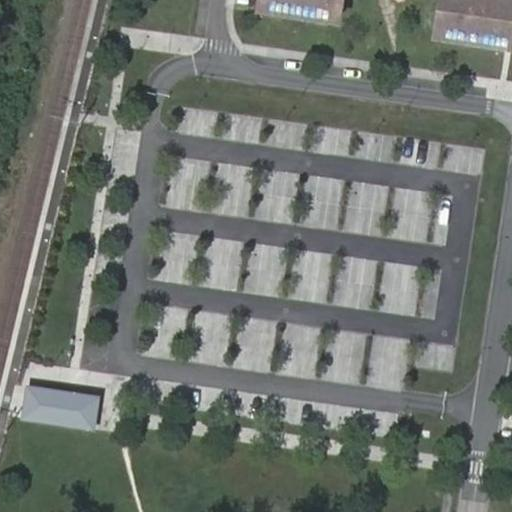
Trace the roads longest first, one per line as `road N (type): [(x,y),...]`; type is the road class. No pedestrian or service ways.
road 1 (residential): [(235,70),(511,110)]
road 2 (residential): [(471,511),(511,246)]
